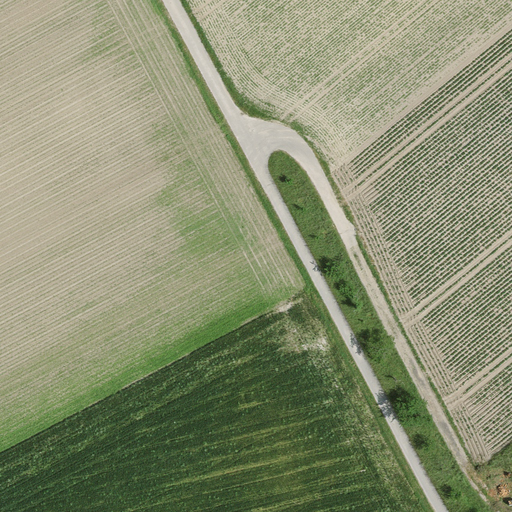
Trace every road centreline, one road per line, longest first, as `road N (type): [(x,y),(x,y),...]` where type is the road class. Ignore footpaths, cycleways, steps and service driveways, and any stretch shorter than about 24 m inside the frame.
road 1 (track): [(169,0),(441,511)]
road 2 (track): [(243,134),(291,143),(317,173),(459,456),(505,511)]
